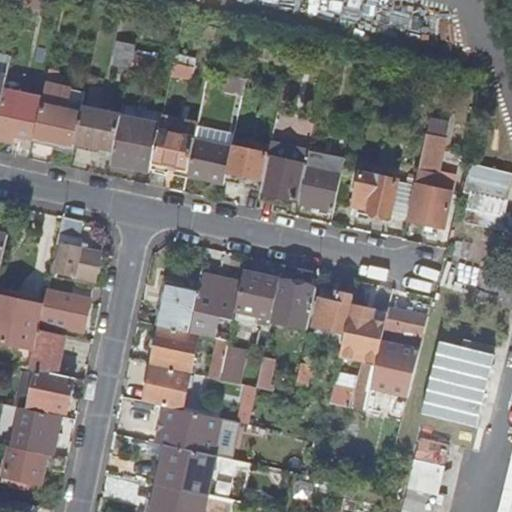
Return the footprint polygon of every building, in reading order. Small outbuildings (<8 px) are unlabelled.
[(135,47),(135,45),(118,40),(113,64),(130,69),(133,55),(134,49),(135,47)] [(134,56),(131,70),(151,75),(154,61),(134,56)] [(191,78),(194,67),(172,63),(172,65),(170,74),(191,78)] [(37,121),(34,140),(73,148),(74,141),(77,128),(82,107),(85,92),(55,87),(58,70),(49,69),(42,98),(37,121)] [(245,78),(225,74),(222,89),(242,92),(245,78)] [(84,108),(97,110),(103,89),(89,86),(84,108)] [(42,98),(3,89),(0,105),(0,140),(12,143),(14,135),(34,140),(37,121),(42,98)] [(122,105),(120,115),(159,124),(160,120),(161,116),(162,114),(122,105)] [(120,115),(97,110),(84,108),(82,107),(77,128),(74,141),(112,149),(117,128),(120,115)] [(117,128),(112,149),(109,164),(112,164),(132,168),(149,172),(149,169),(155,144),(159,124),(120,115),(117,128)] [(169,163),(188,168),(193,147),(194,139),(197,127),(197,124),(198,123),(161,116),(160,120),(159,124),(155,144),(149,169),(167,173),(169,163)] [(426,134),(425,134),(416,175),(407,219),(443,227),(451,191),(433,187),(435,174),(437,174),(442,155),(448,122),(429,119),(426,134)] [(197,127),(194,139),(231,147),(231,145),(234,133),(197,124),(197,127)] [(231,147),(194,139),(193,147),(188,168),(186,176),(223,183),(225,172),(231,147)] [(260,193),(299,201),(301,186),(309,151),(270,142),(270,146),(268,154),(261,188),(260,193)] [(231,145),(231,147),(225,172),(246,176),(244,185),(261,188),(268,154),(231,145)] [(301,186),(299,201),(298,203),(332,210),(337,189),(343,157),(310,149),(309,151),(301,186)] [(479,211),(508,217),(511,194),(511,168),(473,161),(468,190),(482,192),(479,211)] [(131,173),(132,168),(112,164),(110,169),(131,173)] [(398,181),(359,172),(353,206),(369,209),(369,213),(391,217),(398,181)] [(62,218),(57,244),(67,246),(61,274),(95,280),(101,253),(79,248),(80,239),(78,238),(81,222),(62,218)] [(271,285),(272,279),(246,273),(238,310),(272,317),(278,286),(271,285)] [(201,274),(198,291),(189,333),(199,335),(209,337),(214,338),(216,330),(213,329),(208,328),(209,324),(215,325),(216,316),(233,320),(238,295),(241,282),(201,274)] [(279,281),(278,286),(272,317),(271,321),(307,328),(314,298),(316,289),(279,281)] [(167,285),(158,326),(159,326),(189,333),(198,291),(167,285)] [(45,297),(44,301),(60,304),(62,295),(46,291),(45,297)] [(352,303),(354,295),(338,292),(338,295),(321,291),(317,311),(314,327),(316,327),(346,332),(347,328),(352,303)] [(88,300),(62,295),(60,304),(44,301),(43,306),(40,322),(84,331),(91,301),(88,300)] [(0,342),(23,347),(19,366),(37,370),(41,371),(56,374),(64,336),(38,330),(40,322),(43,306),(0,296),(0,342)] [(408,396),(412,381),(416,368),(426,324),(428,317),(388,307),(387,313),(387,317),(385,323),(384,328),(381,344),(380,347),(377,363),(376,365),(375,369),(372,388),(408,398),(408,396)] [(373,314),(351,309),(347,328),(346,332),(344,341),(341,352),(341,355),(377,363),(380,347),(381,344),(384,328),(385,323),(371,320),(373,314)] [(271,321),(272,317),(238,310),(236,320),(270,327),(271,321)] [(387,317),(373,314),(371,320),(385,323),(387,317)] [(199,335),(189,333),(159,326),(157,339),(151,365),(191,373),(194,354),(199,335)] [(346,332),(316,327),(314,334),(344,341),(346,332)] [(228,341),(217,339),(214,354),(209,378),(219,380),(228,341)] [(467,346),(441,340),(423,412),(478,425),(495,353),(467,346)] [(274,360),(263,358),(257,387),(260,388),(267,390),(274,360)] [(300,362),(296,384),(306,386),(310,364),(300,362)] [(357,390),(348,388),(334,385),(330,403),(366,411),(369,401),(375,369),(376,365),(364,362),(359,379),(358,384),(357,390)] [(164,406),(183,410),(189,380),(191,373),(151,365),(143,402),(148,403),(164,406)] [(74,378),(56,374),(41,371),(37,370),(29,410),(32,410),(47,414),(49,410),(66,412),(74,378)] [(336,374),(334,385),(348,388),(357,390),(358,384),(359,379),(336,374)] [(257,387),(246,386),(237,422),(241,422),(248,424),(257,387)] [(198,413),(183,410),(164,406),(156,443),(157,444),(167,446),(172,447),(215,455),(222,418),(198,413)] [(32,410),(29,410),(22,408),(14,448),(53,456),(61,417),(47,414),(32,410)] [(439,511),(449,440),(418,436),(407,511),(439,511)] [(67,459),(53,456),(14,448),(10,446),(2,481),(29,488),(30,483),(41,485),(44,470),(64,473),(67,459)] [(167,446),(162,466),(167,466),(172,447),(167,446)] [(215,455),(172,447),(167,466),(162,466),(158,485),(207,496),(215,455)] [(233,459),(215,455),(207,496),(216,499),(224,500),(233,459)] [(511,511),(511,463),(502,511),(511,511)] [(203,511),(207,496),(158,485),(153,506),(159,507),(157,511),(203,511)]
